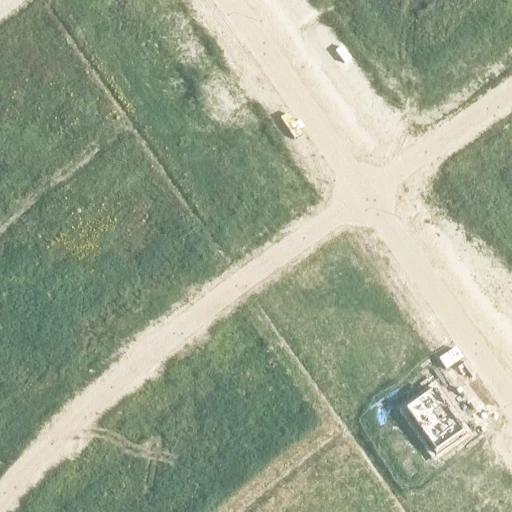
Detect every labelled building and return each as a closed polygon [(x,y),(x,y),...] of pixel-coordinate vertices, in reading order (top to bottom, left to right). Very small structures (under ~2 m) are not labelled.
[(409,2),(359,38),(409,110),(429,97),(426,93),(438,85),(441,88),(460,74),(409,2)] [(511,20),(502,7),(463,34),(480,59),(493,49),(493,50),(495,49),(495,48),(499,45),(500,45),(501,44),(511,36),(511,20)] [(49,33),(4,66),(19,86),(11,91),(29,115),(43,105),(31,89),(70,61),(49,33)] [(155,55),(148,61),(175,100),(206,79),(194,62),(193,63),(179,43),(176,46),(167,34),(149,47),(155,55)] [(222,97),(198,115),(210,133),(201,140),(211,155),(204,160),(213,172),(246,149),(238,138),(250,129),(238,113),(235,115),(222,97)] [(0,101),(0,116),(1,116),(18,137),(30,127),(13,105),(6,110),(0,101)] [(259,158),(230,179),(241,195),(250,188),(277,226),(303,208),(291,190),(292,189),(291,188),(290,189),(285,181),(286,180),(285,179),(284,180),(276,169),(270,173),(259,158)] [(491,175),(471,190),(490,216),(508,203),(511,207),(511,166),(509,163),(508,164),(504,159),(488,171),(491,175)] [(149,243),(134,254),(151,277),(161,269),(173,285),(188,272),(191,275),(210,261),(186,231),(157,253),(149,243)] [(101,272),(84,286),(93,298),(90,300),(99,313),(103,310),(112,322),(129,308),(133,313),(137,309),(138,310),(139,308),(145,303),(146,303),(147,302),(152,298),(145,290),(155,283),(130,252),(121,259),(120,257),(101,272)] [(339,263),(314,281),(335,310),(322,319),(337,340),(371,316),(361,302),(364,299),(339,263)] [(51,311),(28,331),(59,367),(75,354),(79,359),(89,350),(85,345),(93,339),(89,334),(98,326),(60,282),(41,299),(51,311)] [(237,359),(220,373),(245,404),(263,390),(261,387),(283,369),(256,335),(254,336),(254,335),(253,336),(253,337),(245,343),(245,342),(244,343),(244,344),(241,346),(243,348),(234,355),(237,359)] [(0,401),(14,416),(21,409),(22,410),(32,400),(39,392),(27,379),(37,370),(8,338),(0,345),(0,401)] [(178,396),(165,407),(190,437),(225,409),(232,418),(243,409),(219,380),(209,388),(200,377),(187,388),(185,389),(186,389),(180,394),(178,395),(178,396)] [(434,391),(405,412),(436,456),(465,436),(434,391)] [(369,425),(356,434),(366,448),(379,438),(369,425)] [(136,432),(121,446),(139,466),(129,476),(149,498),(161,487),(157,483),(178,463),(159,442),(162,439),(152,428),(149,430),(145,427),(138,434),(136,432)] [(476,458),(440,484),(451,499),(443,505),(447,511),(496,511),(508,504),(496,486),(499,484),(490,471),(487,473),(476,458)] [(72,495),(59,507),(64,511),(110,511),(119,503),(128,511),(137,502),(110,475),(102,484),(92,474),(80,486),(78,488),(73,493),(71,494),(72,495)]
